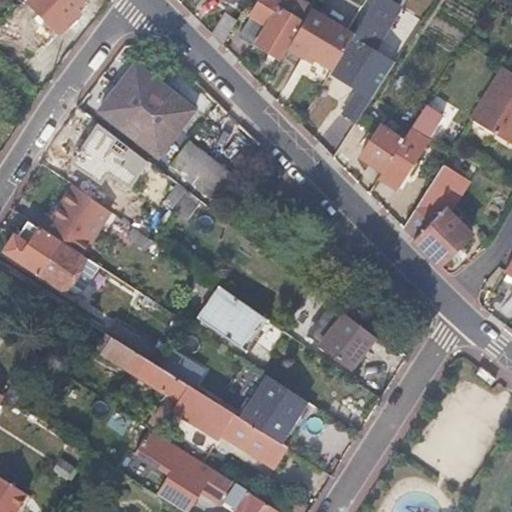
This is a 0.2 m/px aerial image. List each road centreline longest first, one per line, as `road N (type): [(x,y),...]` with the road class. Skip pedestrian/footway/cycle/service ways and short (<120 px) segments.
road 1 (residential): [(147,0),(442,299)]
road 2 (residential): [(331,511),(463,316)]
road 3 (residential): [(137,0),(60,87),(0,187)]
